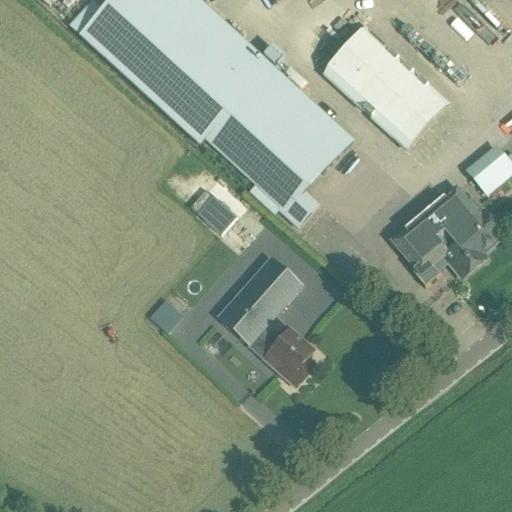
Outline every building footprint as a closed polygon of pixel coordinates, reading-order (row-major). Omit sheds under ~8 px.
[(95,8),(73,32),(201,149),(207,143),(284,214),(282,216),(299,231),(319,208),(306,196),(353,144),(227,29),(210,48),(156,0),(118,0),(104,16),(95,8)] [(246,0),(240,0),(237,4),(255,22),(262,15),(246,0)] [(451,16),(451,0),(436,0),(436,16),(451,16)] [(479,8),(459,13),(465,37),(485,31),(479,8)] [(326,30),(332,27),(323,13),(302,26),(306,32),(286,45),(297,63),(324,46),(330,56),(339,50),(326,30)] [(368,33),(326,79),(406,152),(449,106),(368,33)] [(65,126),(59,121),(18,168),(44,190),(82,147),(95,158),(131,116),(98,88),(65,126)] [(25,118),(51,116),(49,90),(23,92),(25,118)] [(142,141),(167,159),(177,145),(152,127),(142,141)] [(511,167),(497,150),(467,176),(488,201),(511,180),(511,167)] [(131,255),(148,234),(141,228),(148,220),(104,184),(80,213),(131,255)] [(457,190),(392,245),(413,271),(410,273),(416,281),(422,283),(432,275),(433,270),(444,260),(462,283),(487,262),(484,258),(505,240),(472,200),(468,203),(457,190)] [(223,225),(236,239),(253,224),(240,210),(223,225)] [(188,302),(201,290),(160,247),(148,258),(188,302)] [(272,264),(219,323),(249,350),(265,364),(270,357),(281,367),(276,374),(296,392),(312,373),(305,367),(314,356),(290,335),(275,321),(302,290),(272,264)] [(184,321),(166,304),(150,321),(168,338),(184,321)] [(333,350),(354,327),(330,305),(309,328),(333,350)]
